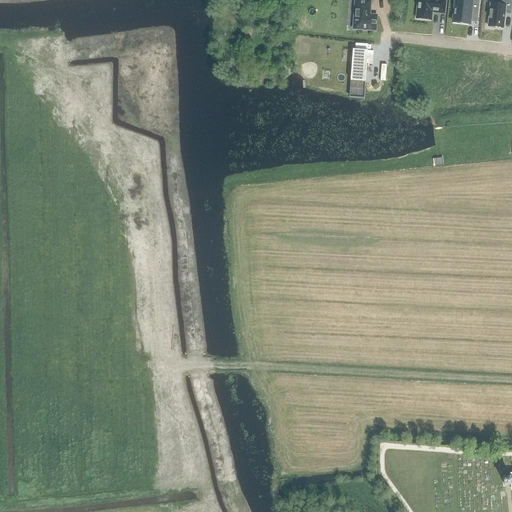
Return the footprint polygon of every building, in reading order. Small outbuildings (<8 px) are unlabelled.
[(370,2),(356,0),(354,29),(375,30),(376,16),(369,16),(370,2)] [(417,0),(416,19),(431,21),(432,12),(444,13),(445,1),(438,0),(436,0),(417,0)] [(456,0),(453,23),(469,25),(469,22),(469,19),(477,20),(480,0),(475,0),(470,0),(471,2),(456,0)] [(511,5),(511,1),(502,0),(499,0),(499,5),(491,4),(488,27),(503,28),(505,14),(511,15),(511,5)] [(373,52),(352,50),(352,59),(355,60),(352,93),(363,94),(363,99),(364,99),(366,64),(372,64),(373,52)] [(443,158),(434,159),(435,166),(444,165),(443,158)] [(511,474),(510,475),(510,478),(503,478),(503,485),(510,485),(510,489),(511,488),(511,474)]
